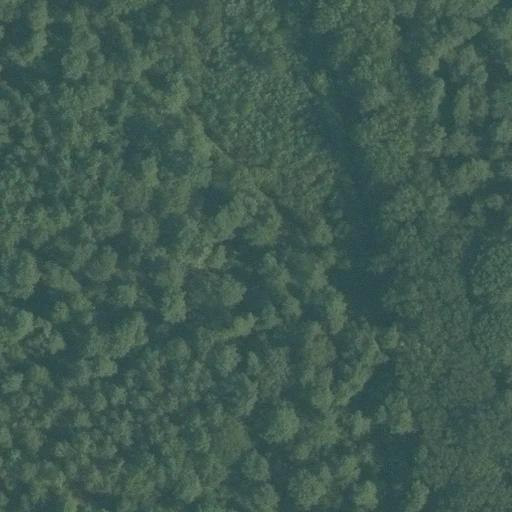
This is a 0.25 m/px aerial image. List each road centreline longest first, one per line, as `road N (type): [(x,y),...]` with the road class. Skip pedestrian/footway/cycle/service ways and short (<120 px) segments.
road 1 (track): [(115,0),(141,66),(376,328),(401,333),(319,0)]
road 2 (track): [(391,0),(454,272)]
road 3 (track): [(454,272),(511,511)]
